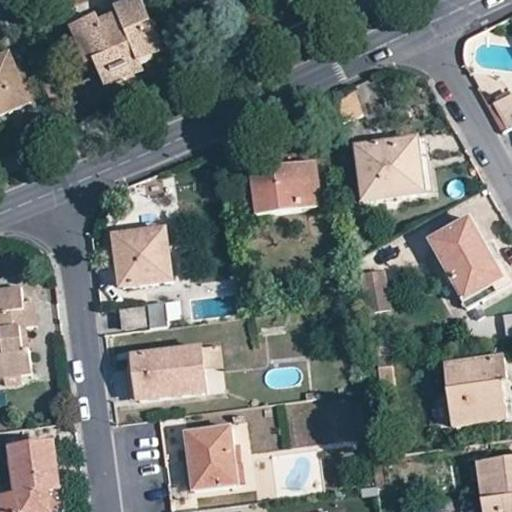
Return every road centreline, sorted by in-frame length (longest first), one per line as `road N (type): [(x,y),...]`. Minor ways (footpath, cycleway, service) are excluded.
road 1 (residential): [(69,185),(421,26)]
road 2 (residential): [(109,511),(69,185)]
road 3 (residential): [(511,191),(421,26)]
